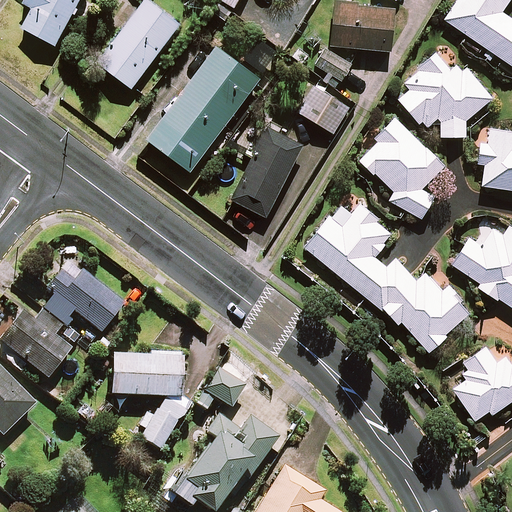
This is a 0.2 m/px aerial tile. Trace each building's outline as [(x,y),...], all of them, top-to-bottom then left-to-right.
[(77,0),(23,0),(22,2),(32,7),(22,27),(54,44),(77,0)] [(179,23),(148,0),(144,0),(98,63),(131,87),(179,23)] [(457,0),(445,18),(511,64),(511,21),(498,12),(506,0),(457,0)] [(394,8),(335,2),(330,44),(389,51),(394,8)] [(257,42),(243,60),(263,75),(277,57),(257,42)] [(260,78),(216,46),(148,140),(190,171),(224,125),(234,132),(253,107),(244,101),(260,78)] [(350,62),(325,48),(316,65),(340,79),(350,62)] [(490,97),(466,69),(461,73),(455,67),(450,71),(436,55),(403,83),(410,91),(400,99),(424,127),(436,116),(441,122),(441,137),(464,137),(464,120),(490,97)] [(325,93),(328,87),(319,82),(316,87),(314,86),(298,111),(332,132),(348,107),(325,93)] [(442,165),(394,118),(376,137),(380,141),(362,160),(393,191),(389,198),(421,216),(432,197),(420,189),(442,165)] [(302,144),(267,126),(230,198),(264,216),(302,144)] [(511,187),(511,130),(490,128),(488,145),(481,144),(479,164),(485,164),(482,184),(511,187)] [(402,322),(427,351),(470,313),(448,287),(442,292),(424,274),(416,282),(396,259),(387,268),(372,256),(389,234),(373,222),(376,219),(358,205),(343,226),(328,215),(305,246),(381,309),(397,325),(402,322)] [(469,240),(453,262),(481,281),(477,287),(496,300),(498,296),(511,306),(511,228),(508,226),(502,234),(492,227),(479,246),(469,240)] [(43,308),(68,327),(73,321),(67,317),(72,311),(99,332),(123,302),(69,261),(46,289),(53,295),(43,308)] [(78,338),(42,310),(34,320),(22,310),(0,337),(0,341),(46,378),(78,338)] [(452,387),(474,419),(489,409),(491,413),(511,399),(511,400),(511,365),(511,366),(505,356),(496,362),(486,347),(463,362),(472,374),(452,387)] [(180,397),(180,393),(179,393),(181,354),(149,353),(148,356),(112,355),(110,394),(164,396),(180,397)] [(33,403),(0,369),(0,434),(1,435),(33,403)] [(242,386),(215,369),(201,392),(227,409),(242,386)] [(184,410),(163,398),(152,417),(144,412),(136,427),(144,432),(139,440),(159,452),(184,410)] [(212,511),(218,505),(220,507),(229,496),(232,499),(245,480),(276,437),(249,417),(238,432),(216,416),(205,431),(213,437),(189,471),(183,468),(166,491),(188,507),(193,501),(208,511),(212,511)] [(72,455),(60,463),(72,479),(84,470),(72,455)] [(335,511),(317,500),(322,492),(283,467),(254,511),(335,511)] [(80,511),(70,500),(57,511),(80,511)]
